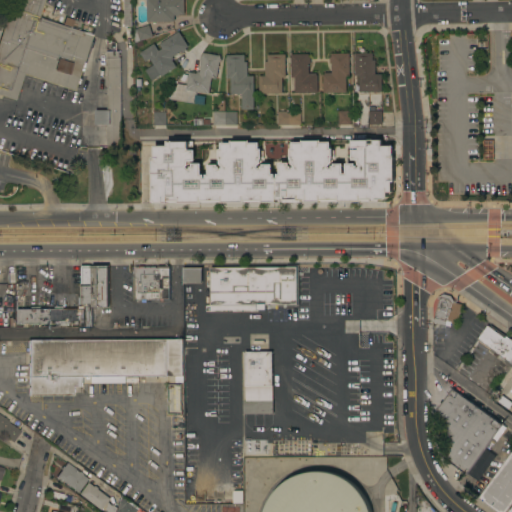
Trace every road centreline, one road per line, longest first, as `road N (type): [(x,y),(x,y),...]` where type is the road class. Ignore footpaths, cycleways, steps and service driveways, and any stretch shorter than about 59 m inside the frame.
road 1 (secondary): [(414,217),(99,221)]
road 2 (residential): [(221,17),(511,12)]
road 3 (tertiary): [(414,250),(422,453),(464,511)]
road 4 (secondary): [(153,250),(414,250)]
road 5 (tertiary): [(399,0),(414,217)]
road 6 (secondary): [(0,253),(153,250)]
